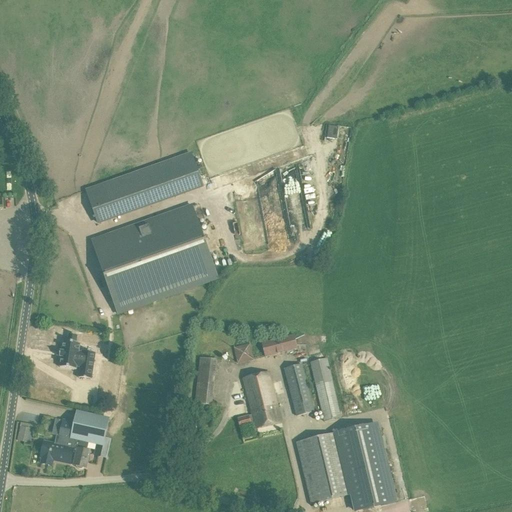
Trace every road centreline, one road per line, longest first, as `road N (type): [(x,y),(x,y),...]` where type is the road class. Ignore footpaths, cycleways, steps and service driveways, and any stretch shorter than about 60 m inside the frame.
road 1 (unclassified): [(0,481),(35,222),(0,119)]
road 2 (track): [(147,0),(57,209)]
road 3 (track): [(215,191),(79,236),(71,209),(33,208)]
road 4 (track): [(164,478),(0,481)]
road 5 (track): [(164,478),(212,439),(230,382)]
